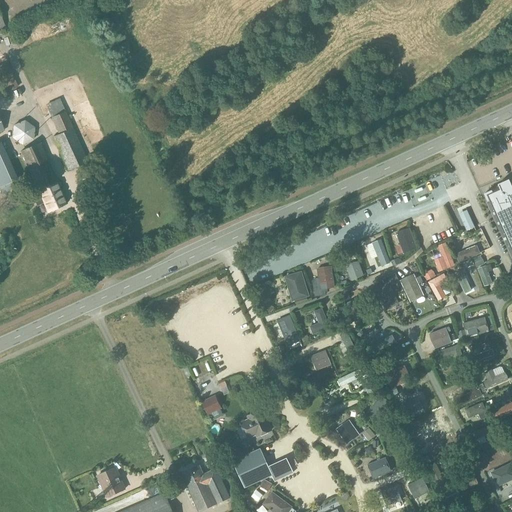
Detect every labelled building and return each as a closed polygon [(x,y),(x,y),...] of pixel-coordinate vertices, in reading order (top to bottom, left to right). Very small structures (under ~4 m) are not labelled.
[(6,63),(0,66),(0,83),(5,93),(18,87),(6,63)] [(59,135),(53,137),(68,171),(88,162),(60,99),(46,105),(59,135)] [(9,101),(2,103),(5,110),(11,108),(9,101)] [(25,120),(13,125),(12,137),(22,145),(33,140),(35,128),(25,120)] [(0,187),(17,180),(0,142),(0,187)] [(40,144),(21,153),(37,187),(35,187),(33,184),(28,187),(37,206),(44,203),(48,212),(66,203),(40,144)] [(484,194),(511,255),(511,181),(510,182),(509,179),(498,184),(499,187),(484,194)] [(477,229),(471,216),(460,221),(466,234),(477,229)] [(417,248),(410,229),(396,234),(403,253),(417,248)] [(380,238),(371,241),(380,265),(389,262),(380,238)] [(435,261),(439,271),(447,268),(446,265),(455,262),(446,242),(438,246),(443,257),(435,261)] [(479,253),(476,246),(456,254),(459,261),(479,253)] [(345,266),(351,281),(364,276),(359,261),(345,266)] [(478,269),(484,286),(493,283),(488,272),(492,271),(490,264),(478,269)] [(334,287),(331,267),(317,269),(319,280),(313,281),(314,289),(320,288),(320,289),(334,287)] [(473,273),(470,267),(455,273),(463,290),(469,287),(465,277),(473,273)] [(285,277),(293,302),(310,297),(303,272),(285,277)] [(375,290),(385,310),(398,303),(389,286),(399,281),(395,273),(382,279),(385,285),(375,290)] [(400,281),(410,302),(424,295),(419,285),(424,283),(421,276),(416,278),(414,274),(400,281)] [(445,274),(428,283),(432,290),(433,290),(439,301),(446,297),(440,286),(449,281),(445,274)] [(329,327),(322,308),(314,312),(319,323),(310,327),(313,334),(329,327)] [(150,309),(141,313),(143,319),(153,314),(150,309)] [(300,340),(290,316),(277,321),(288,345),(300,340)] [(488,331),(484,317),(464,323),(468,337),(488,331)] [(435,349),(452,343),(446,328),(429,334),(435,349)] [(460,344),(439,352),(442,360),(454,356),(456,363),(466,359),(460,344)] [(477,360),(495,353),(492,347),(482,351),(480,348),(473,350),(477,360)] [(325,351),(311,356),(317,370),(331,364),(325,351)] [(385,374),(392,389),(411,381),(404,366),(385,374)] [(353,385),(357,382),(356,380),(363,376),(360,369),(338,379),(341,387),(352,382),(353,385)] [(508,379),(505,373),(495,377),(491,370),(485,372),(488,380),(484,382),(487,388),(508,379)] [(472,376),(450,387),(454,395),(476,384),(472,376)] [(368,413),(380,423),(394,405),(382,395),(368,413)] [(215,396),(202,402),(207,414),(221,408),(215,396)] [(424,412),(418,399),(400,407),(405,420),(424,412)] [(469,420),(486,412),(482,403),(465,411),(469,420)] [(511,415),(511,403),(492,411),(497,422),(511,415)] [(250,419),(242,423),(248,438),(256,434),(257,437),(271,431),(262,410),(248,417),(250,419)] [(349,420),(337,429),(347,443),(359,434),(349,420)] [(503,446),(483,456),(487,464),(507,454),(503,446)] [(232,461),(244,487),(273,475),(259,449),(232,461)] [(295,471),(287,456),(267,465),(273,475),(275,480),(295,471)] [(368,465),(373,478),(391,471),(385,458),(368,465)] [(435,463),(427,466),(436,485),(457,475),(453,467),(440,474),(435,463)] [(498,488),(511,480),(511,463),(491,473),(498,488)] [(203,473),(200,465),(181,473),(198,511),(217,503),(230,497),(217,468),(203,473)] [(125,489),(124,488),(115,468),(98,475),(107,497),(125,489)] [(415,498),(428,491),(422,478),(409,485),(415,498)] [(447,498),(458,493),(456,489),(464,485),(461,479),(443,489),(447,498)] [(387,506),(402,500),(397,487),(382,492),(387,506)] [(273,511),(288,511),(292,507),(272,491),(262,504),(273,511)] [(173,511),(165,492),(119,511),(173,511)] [(255,510),(262,502),(256,497),(249,505),(255,510)]
